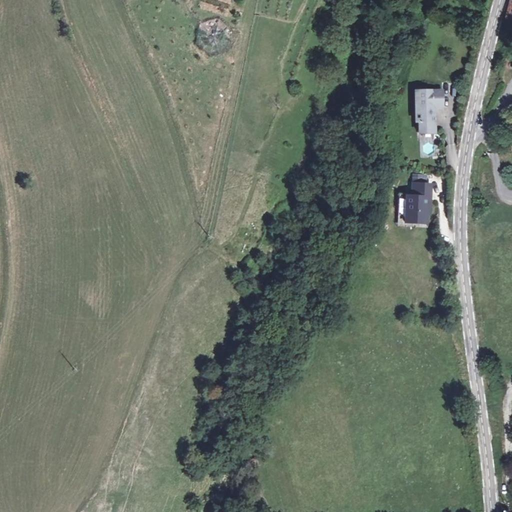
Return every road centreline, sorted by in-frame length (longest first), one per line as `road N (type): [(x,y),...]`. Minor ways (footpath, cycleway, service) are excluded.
road 1 (tertiary): [(491,511),(458,237),(469,135)]
road 2 (tertiary): [(469,135),(499,0)]
